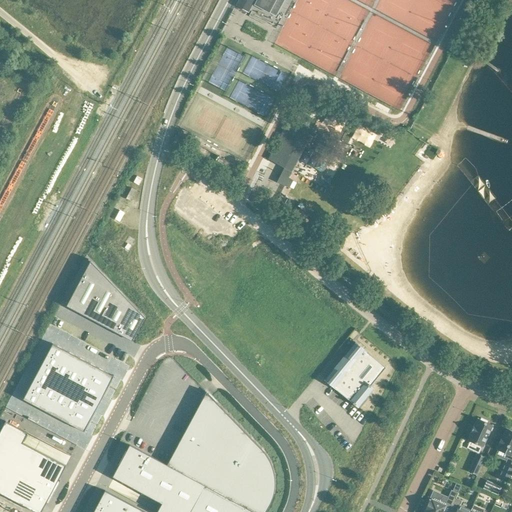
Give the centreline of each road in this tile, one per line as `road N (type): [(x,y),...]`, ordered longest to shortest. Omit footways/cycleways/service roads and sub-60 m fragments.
road 1 (residential): [(463,383),(201,177)]
road 2 (tertiary): [(227,0),(169,118),(147,224)]
road 3 (unclassified): [(169,343),(194,351),(285,448),(295,474),(289,511)]
road 4 (unclassified): [(169,343),(145,362),(66,511)]
road 5 (tertiary): [(169,297),(299,433)]
road 6 (residential): [(463,383),(402,511)]
